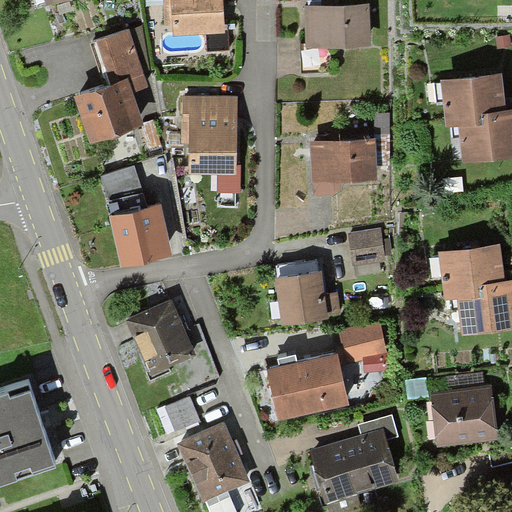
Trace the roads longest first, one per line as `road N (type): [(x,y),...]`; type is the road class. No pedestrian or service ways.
road 1 (residential): [(69,289),(258,246),(267,222),(266,137),(249,0)]
road 2 (secondary): [(69,289),(152,511)]
road 3 (secondary): [(0,85),(37,201)]
